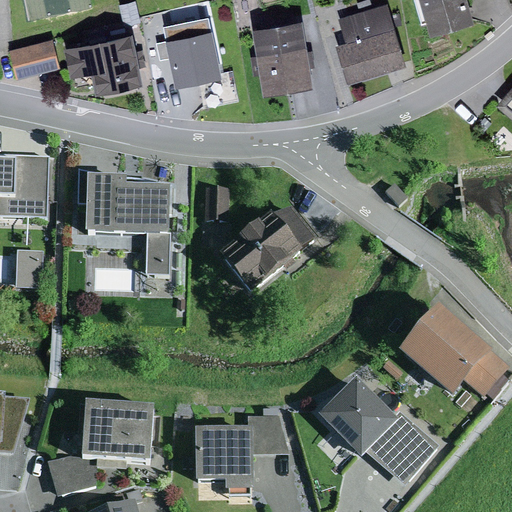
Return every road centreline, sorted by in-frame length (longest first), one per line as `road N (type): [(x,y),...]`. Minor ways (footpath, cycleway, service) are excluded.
road 1 (residential): [(0,103),(170,139),(305,148)]
road 2 (residential): [(305,148),(321,169),(463,276),(511,332)]
road 3 (residential): [(305,148),(455,87),(511,45)]
